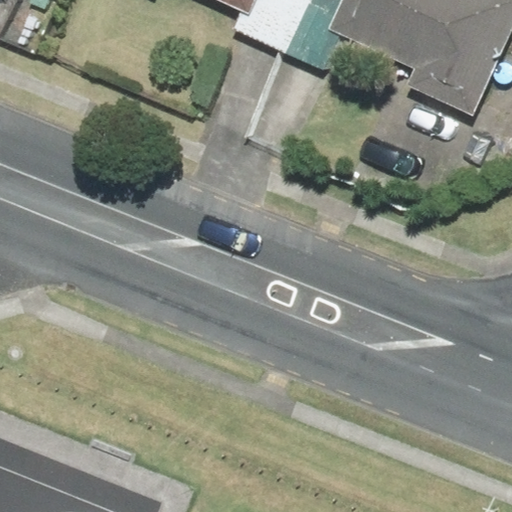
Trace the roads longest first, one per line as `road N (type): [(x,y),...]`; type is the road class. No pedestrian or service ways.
road 1 (secondary): [(475,356),(368,347),(297,325),(149,232)]
road 2 (secondary): [(149,232),(318,268),(433,322),(475,356)]
road 3 (secondary): [(0,175),(149,232)]
